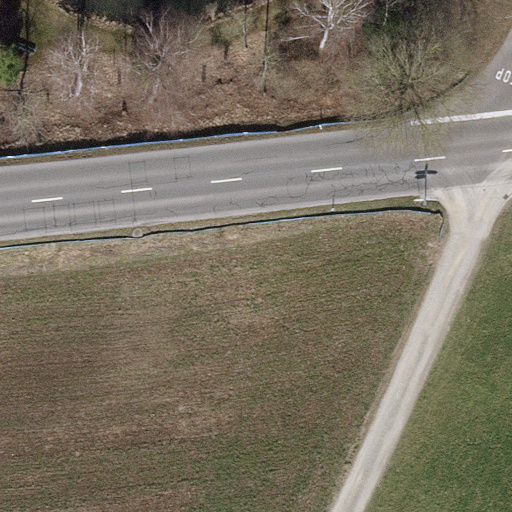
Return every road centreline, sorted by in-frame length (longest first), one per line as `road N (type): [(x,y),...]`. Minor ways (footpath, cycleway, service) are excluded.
road 1 (tertiary): [(506,152),(0,206)]
road 2 (track): [(506,152),(343,511)]
